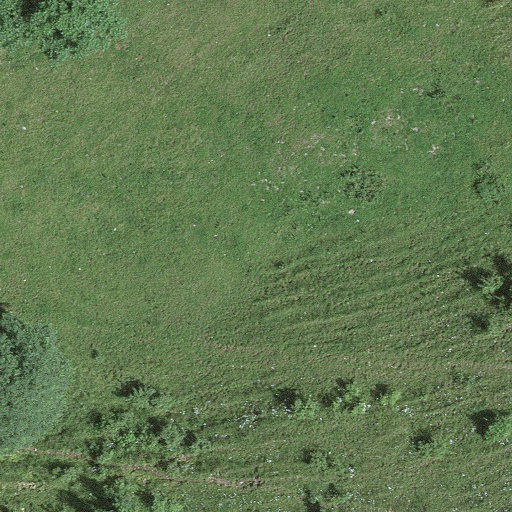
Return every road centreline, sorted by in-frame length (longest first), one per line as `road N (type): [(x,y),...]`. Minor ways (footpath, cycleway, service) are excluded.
road 1 (track): [(511,369),(192,352),(0,322)]
road 2 (track): [(253,0),(77,141),(0,181)]
